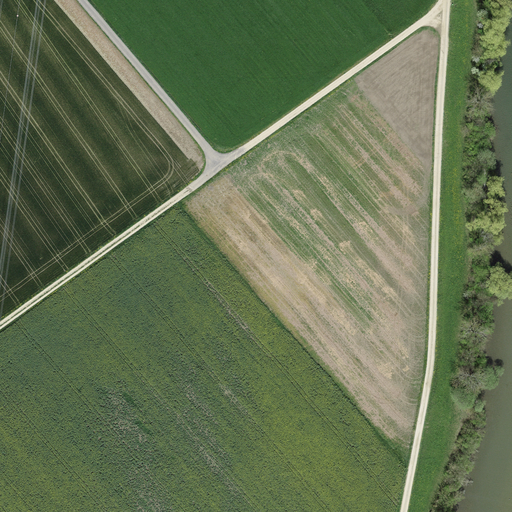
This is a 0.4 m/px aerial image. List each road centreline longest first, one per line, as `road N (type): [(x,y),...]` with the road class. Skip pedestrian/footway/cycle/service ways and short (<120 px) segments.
road 1 (track): [(446,5),(0,326)]
road 2 (track): [(405,511),(432,363),(447,0)]
road 3 (track): [(219,167),(78,0)]
